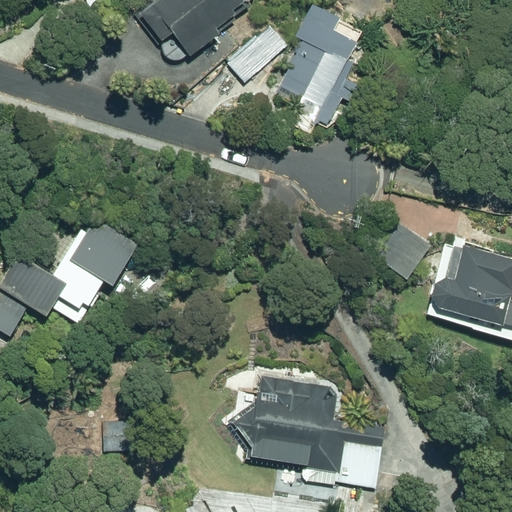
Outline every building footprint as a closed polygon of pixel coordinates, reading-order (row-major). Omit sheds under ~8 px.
[(168,38),(185,61),(214,40),(210,34),(229,19),(226,15),(235,8),(228,0),(159,0),(133,18),(155,47),(168,38)] [(274,96),(329,124),(340,102),(349,107),(357,91),(341,82),(349,68),(343,64),(352,46),(328,33),(333,24),(306,11),(291,41),(300,45),(274,96)] [(227,66),(241,85),(285,48),(270,31),(227,66)] [(0,275),(0,342),(1,343),(20,314),(37,324),(45,310),(73,329),(82,315),(79,313),(94,290),(103,294),(130,250),(89,224),(78,241),(72,238),(44,283),(9,261),(0,275)] [(368,260),(400,285),(426,251),(394,227),(368,260)] [(494,331),(511,335),(511,333),(511,269),(456,254),(447,286),(439,284),(425,291),(422,304),(428,316),(492,335),(494,331)] [(332,486),(373,493),(382,432),(331,424),(334,399),(328,390),(258,379),(256,398),(251,397),(250,407),(224,425),(246,456),(258,447),(274,449),(285,462),(296,453),(301,454),(300,472),(334,477),(332,486)] [(100,422),(99,456),(133,455),(133,422),(100,422)]
